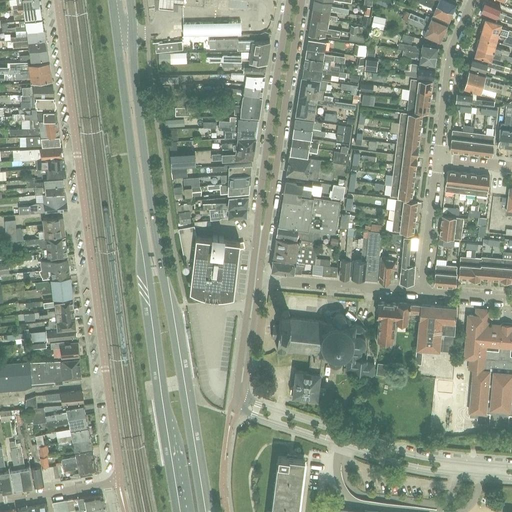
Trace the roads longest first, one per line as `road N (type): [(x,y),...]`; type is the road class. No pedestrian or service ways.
road 1 (secondary): [(203,511),(128,0)]
road 2 (secondary): [(112,0),(181,511)]
road 3 (residential): [(56,0),(119,481)]
road 4 (unclassified): [(235,407),(408,465),(511,477)]
road 5 (unclassified): [(511,466),(414,456),(237,396)]
road 6 (unclassified): [(260,229),(300,0)]
road 7 (unclassified): [(289,0),(260,229)]
road 8 (residential): [(255,277),(420,292)]
road 9 (residential): [(437,158),(451,52),(471,0)]
road 10 (residential): [(420,292),(437,158)]
